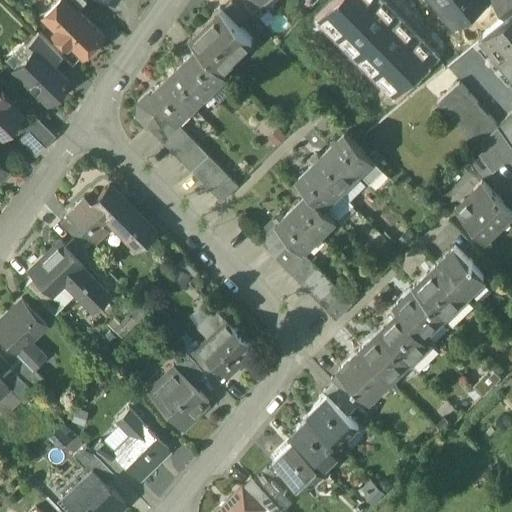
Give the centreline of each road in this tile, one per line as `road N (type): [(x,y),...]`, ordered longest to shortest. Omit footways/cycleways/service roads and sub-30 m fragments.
road 1 (residential): [(88,126),(312,345),(172,511)]
road 2 (residential): [(177,0),(88,126)]
road 3 (residential): [(88,126),(0,252)]
